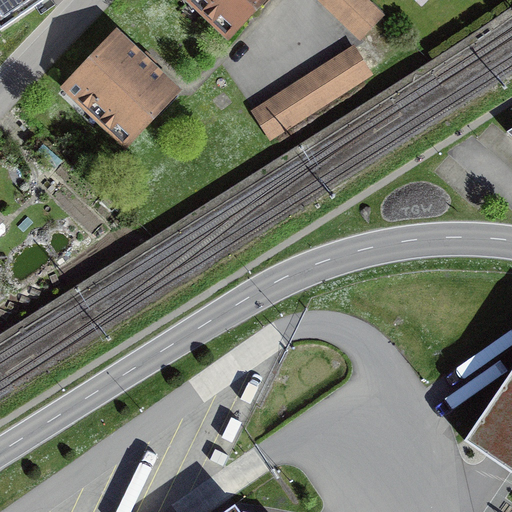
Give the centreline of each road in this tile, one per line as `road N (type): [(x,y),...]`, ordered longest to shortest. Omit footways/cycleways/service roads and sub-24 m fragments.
road 1 (tertiary): [(511,240),(374,247),(314,265),(0,451)]
road 2 (residential): [(94,0),(0,95)]
